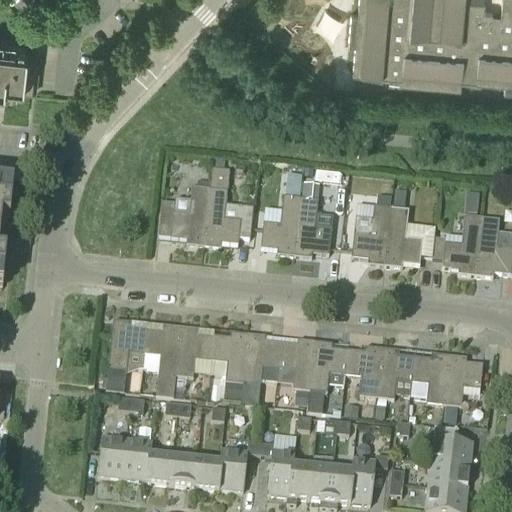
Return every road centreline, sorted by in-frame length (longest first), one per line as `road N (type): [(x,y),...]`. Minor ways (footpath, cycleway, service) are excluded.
road 1 (residential): [(511,320),(51,271)]
road 2 (residential): [(72,162),(220,0)]
road 3 (residential): [(54,511),(35,492),(29,465),(38,350)]
